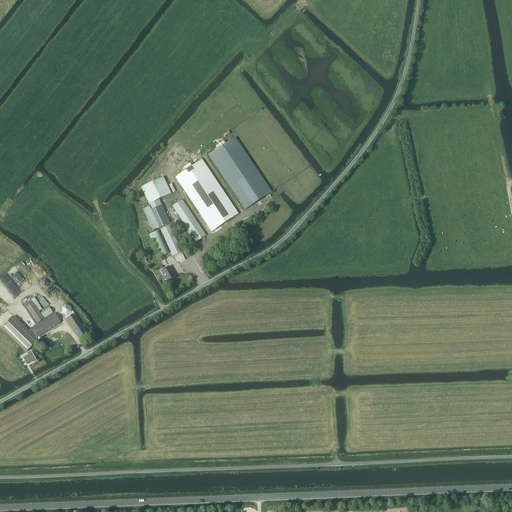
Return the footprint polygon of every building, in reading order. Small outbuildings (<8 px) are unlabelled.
[(272,192),(235,137),(208,155),(245,210),(272,192)] [(186,165),(187,162),(188,159),(187,156),(186,154),(185,151),(182,150),(179,148),(177,148),(174,149),(171,150),(169,152),(167,154),(166,157),(166,160),(167,163),(168,165),(170,167),(173,169),(176,170),(179,169),(181,169),(184,167),(186,165)] [(238,214),(202,160),(176,177),(212,232),(238,214)] [(153,231),(170,223),(159,199),(171,194),(163,177),(141,187),(150,206),(143,209),(153,231)] [(197,242),(206,236),(182,200),(172,206),(181,220),(179,221),(181,225),(184,223),(197,242)] [(161,230),(173,256),(182,252),(170,226),(161,230)] [(149,235),(160,257),(169,253),(159,230),(149,235)] [(168,282),(175,277),(169,266),(161,271),(168,282)] [(50,307),(40,313),(39,311),(43,309),(35,297),(32,299),(33,302),(27,306),(37,323),(54,313),(50,307)] [(40,302),(44,308),(49,305),(44,299),(40,302)] [(13,316),(2,328),(26,352),(37,340),(36,339),(61,322),(55,313),(28,331),(13,316)] [(84,328),(87,326),(85,323),(82,325),(74,314),(66,319),(79,338),(87,333),(84,328)] [(33,361),(36,360),(31,351),(27,353),(28,355),(23,358),(27,364),(33,361)]
